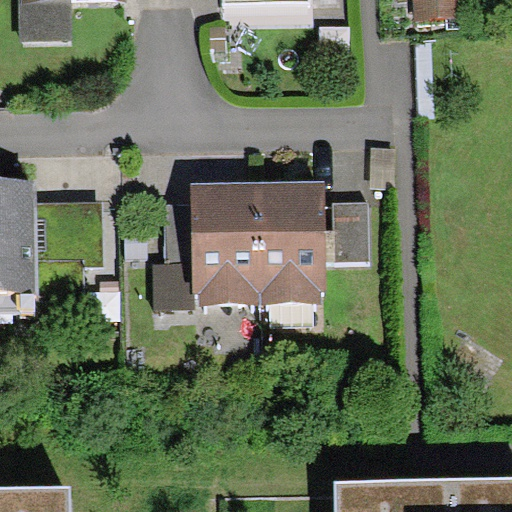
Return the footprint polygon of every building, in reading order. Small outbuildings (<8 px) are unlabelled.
[(145,0),(35,0),(36,42),(82,42),(82,8),(145,8),(145,0)] [(353,191),(200,193),(202,316),(355,315),(353,191)] [(0,311),(67,311),(66,197),(0,197),(0,311)] [(82,511),(82,481),(0,481),(0,511),(82,511)] [(511,511),(511,498),(336,501),(336,511),(511,511)]
